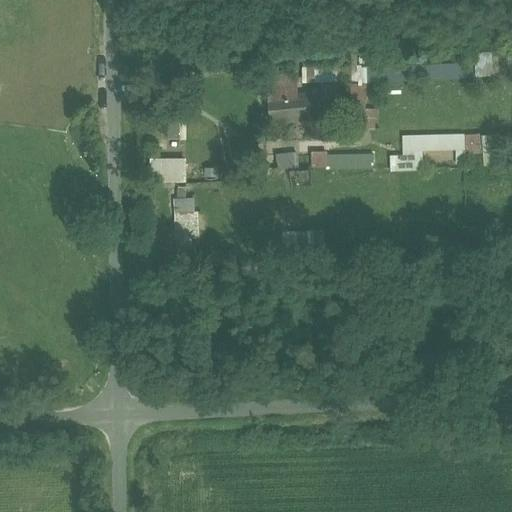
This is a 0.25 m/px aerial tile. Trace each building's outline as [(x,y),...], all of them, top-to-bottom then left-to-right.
[(472,63),(315,70),(315,81),(472,75),(472,63)] [(295,78),(268,80),(272,120),(312,116),(310,97),(297,99),(295,78)] [(464,137),(404,139),(404,150),(464,148),(464,137)] [(298,155),(278,155),(279,168),(298,167),(298,155)] [(189,182),(189,158),(152,159),(152,183),(189,182)] [(178,241),(199,242),(199,220),(187,220),(187,200),(179,200),(178,241)]
